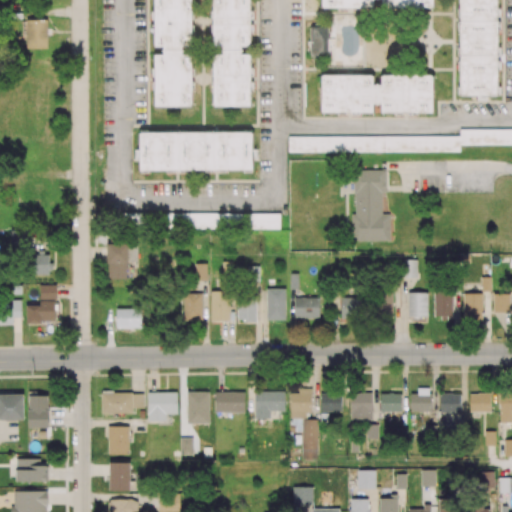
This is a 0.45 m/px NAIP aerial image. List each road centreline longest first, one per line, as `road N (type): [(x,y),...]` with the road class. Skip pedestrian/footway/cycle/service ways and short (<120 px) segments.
road 1 (secondary): [(511,354),(0,359)]
road 2 (residential): [(83,358),(81,0)]
road 3 (residential): [(83,511),(83,358)]
